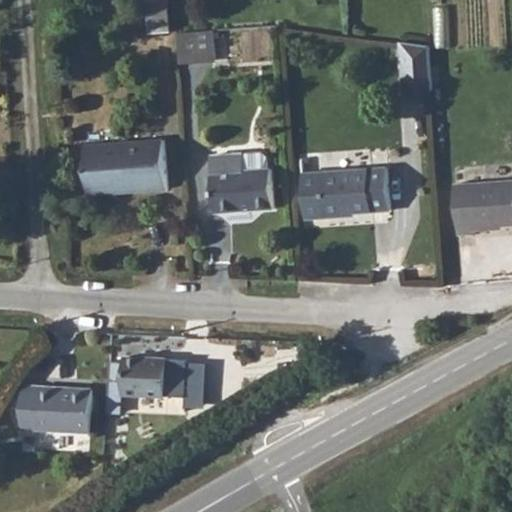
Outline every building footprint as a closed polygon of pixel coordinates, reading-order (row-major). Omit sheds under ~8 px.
[(161,38),(158,0),(134,0),(137,39),(161,38)] [(171,39),(173,65),(183,64),(183,58),(208,56),(207,36),(171,39)] [(402,95),(431,95),(430,47),(401,48),(402,95)] [(168,192),(164,142),(82,149),(87,199),(168,192)] [(213,215),(274,210),(272,171),(244,173),(242,153),(209,156),(213,215)] [(391,215),(387,175),(304,182),(307,227),(357,223),(357,218),(391,215)] [(511,182),(451,187),(455,239),(476,237),(476,230),(511,227),(511,182)] [(206,359),(123,350),(121,388),(202,398),(206,359)] [(95,393),(21,389),(18,433),(92,437),(95,393)]
